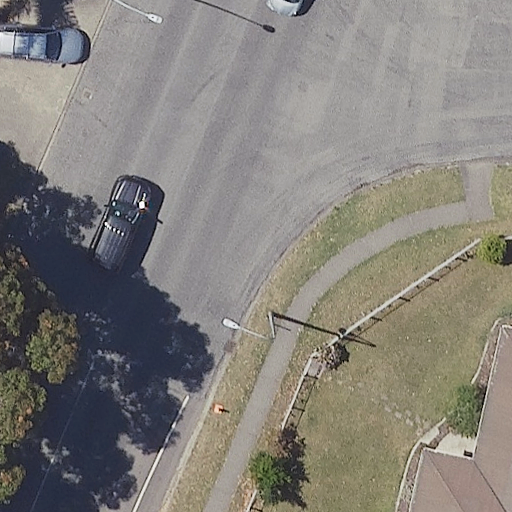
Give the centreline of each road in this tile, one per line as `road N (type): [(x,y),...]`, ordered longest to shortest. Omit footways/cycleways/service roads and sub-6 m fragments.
road 1 (secondary): [(242,14),(31,511)]
road 2 (residential): [(242,14),(358,61),(511,89)]
